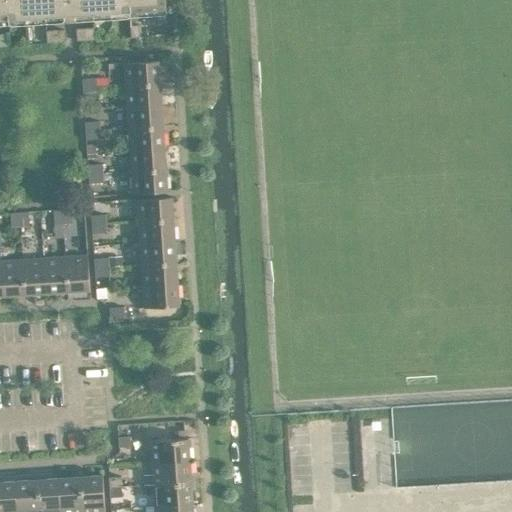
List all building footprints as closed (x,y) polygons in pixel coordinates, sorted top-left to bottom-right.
[(0,0),(0,19),(166,9),(166,5),(165,0),(0,0)] [(130,37),(140,36),(139,24),(130,25),(130,37)] [(77,41),(95,39),(94,27),(76,28),(77,41)] [(46,30),(47,43),(65,41),(64,29),(46,30)] [(125,84),(160,82),(158,60),(124,62),(125,84)] [(82,87),(97,86),(96,78),(81,78),(82,87)] [(127,106),(161,104),(160,82),(125,84),(127,106)] [(97,86),(82,87),(82,96),(97,95),(97,86)] [(128,128),(163,125),(161,104),(127,106),(128,128)] [(85,130),(100,129),(99,121),(84,122),(85,130)] [(130,149),(164,147),(163,125),(128,128),(130,149)] [(100,129),(85,130),(86,140),(100,139),(100,129)] [(95,144),(86,144),(86,152),(96,152),(95,144)] [(131,171),(166,168),(164,147),(130,149),(131,171)] [(88,174),(102,173),(102,164),(87,165),(88,174)] [(131,171),(133,193),(167,190),(166,168),(131,171)] [(102,173),(88,174),(88,183),(103,181),(102,173)] [(137,199),(138,221),(173,218),(172,196),(137,199)] [(63,224),(62,209),(53,210),(54,224),(63,224)] [(62,209),(63,224),(72,223),(71,209),(62,209)] [(20,226),(19,212),(10,213),(11,227),(20,226)] [(19,212),(20,226),(29,226),(28,212),(19,212)] [(91,224),(106,223),(105,214),(91,215),(91,224)] [(138,221),(140,242),(174,240),(173,218),(138,221)] [(106,223),(91,224),(92,233),(106,232),(106,223)] [(141,264),(176,261),(174,240),(140,242),(141,264)] [(65,256),(67,291),(89,289),(87,255),(65,256)] [(43,258),(46,292),(67,291),(65,256),(43,258)] [(121,256),(108,257),(109,266),(122,265),(121,256)] [(94,267),(109,266),(108,257),(93,258),(94,267)] [(24,294),(46,292),(43,258),(22,259),(24,294)] [(3,295),(24,294),(22,259),(0,260),(3,295)] [(143,285),(177,283),(176,261),(141,264),(143,285)] [(109,266),(94,267),(95,276),(109,275),(109,266)] [(179,305),(177,283),(143,285),(144,307),(179,305)] [(107,288),(96,288),(97,298),(107,297),(107,288)] [(109,307),(109,316),(124,315),(124,306),(109,307)] [(189,460),(188,438),(185,438),(185,430),(175,431),(175,439),(142,441),(143,450),(150,450),(151,462),(189,460)] [(130,436),(118,437),(119,447),(131,446),(130,436)] [(143,484),(144,485),(191,481),(189,460),(151,462),(152,473),(143,474),(143,484)] [(82,511),(104,511),(102,475),(80,476),(82,511)] [(82,511),(80,476),(79,476),(58,477),(60,511),(82,511)] [(109,487),(121,486),(121,476),(108,477),(109,487)] [(39,511),(60,511),(58,477),(37,479),(39,511)] [(17,511),(39,511),(37,479),(15,480),(17,511)] [(0,511),(17,511),(15,480),(0,481),(0,511)] [(153,494),(154,505),(192,503),(191,481),(144,485),(145,495),(153,494)] [(121,486),(109,487),(110,497),(122,496),(121,486)] [(192,511),(192,503),(154,505),(154,511),(192,511)]
